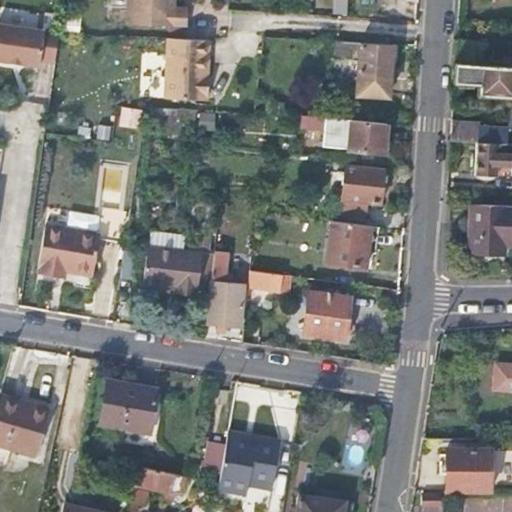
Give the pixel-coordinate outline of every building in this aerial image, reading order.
[(173,0),(127,0),(126,24),(186,27),(187,9),(173,8),(173,0)] [(62,18),(61,30),(72,31),(73,18),(62,18)] [(0,24),(0,60),(38,66),(39,60),(54,62),(58,33),(0,24)] [(208,40),(167,38),(166,55),(164,92),(164,98),(204,101),(208,40)] [(490,41),(458,39),(456,69),(455,81),(477,81),(479,83),(478,93),(511,95),(511,64),(489,64),(490,41)] [(329,40),(328,40),(328,54),(349,55),(350,49),(357,50),(355,95),(387,96),(389,61),(395,61),(396,43),(329,40)] [(140,109),(121,106),(118,123),(138,126),(140,109)] [(385,123),(300,117),(300,130),(322,132),(321,144),(347,146),(347,150),(382,153),(385,123)] [(460,122),(452,121),(451,139),(456,140),(478,141),(506,143),(507,126),(481,124),(479,125),(479,128),(460,127),(460,122)] [(113,125),(98,123),(96,141),(110,143),(113,125)] [(511,142),(506,143),(478,141),(476,174),(496,175),(496,170),(511,170),(511,165),(511,142)] [(382,169),(345,165),(344,173),(340,199),(342,199),(340,215),(364,218),(366,201),(378,201),(382,169)] [(511,244),(511,205),(500,205),(473,203),(471,251),(473,253),(507,255),(508,244),(511,244)] [(376,253),(379,227),(331,220),(326,263),(364,267),(366,252),(376,253)] [(90,276),(96,238),(97,234),(95,234),(43,226),(36,267),(37,267),(36,274),(53,277),(54,270),(90,276)] [(179,249),(153,246),(148,280),(179,285),(179,291),(201,295),(207,251),(179,246),(179,249)] [(215,252),(207,324),(239,327),(243,284),(224,282),(227,253),(215,252)] [(250,270),(246,301),(254,303),(256,288),(280,291),(283,274),(250,270)] [(345,339),(350,298),(345,297),(308,292),(303,334),(345,339)] [(259,337),(258,345),(282,349),(283,341),(259,337)] [(511,389),(511,364),(497,362),(494,388),(511,389)] [(156,389),(108,379),(99,422),(148,431),(156,389)] [(42,409),(0,396),(0,446),(40,458),(54,412),(42,409)] [(281,439),(228,428),(217,487),(246,492),(250,475),(273,479),(281,439)] [(450,447),(449,490),(492,490),(493,448),(450,447)] [(185,476),(136,467),(132,485),(181,495),(181,493),(185,476)] [(316,497),(299,494),(295,511),(342,511),(343,508),(316,503),(316,497)] [(424,494),(424,505),(443,505),(443,494),(424,494)]
